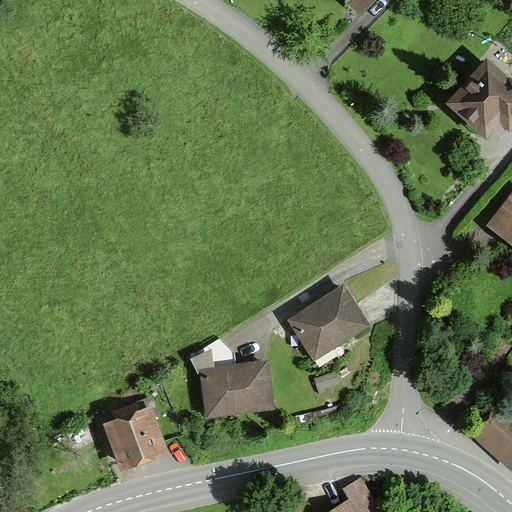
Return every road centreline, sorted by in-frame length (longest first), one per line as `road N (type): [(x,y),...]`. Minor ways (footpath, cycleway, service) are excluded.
road 1 (residential): [(194,0),(268,53),(341,128),(378,173),(410,236),(413,357),(401,448)]
road 2 (unknown): [(235,336),(410,236),(511,147)]
road 3 (tertiary): [(401,448),(331,452),(88,511)]
road 4 (tertiary): [(511,505),(455,465),(401,448)]
